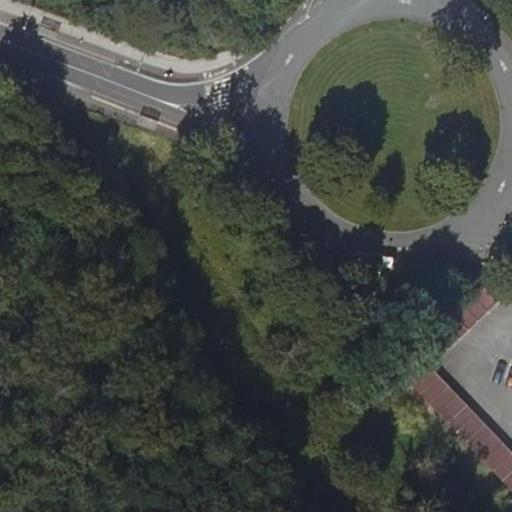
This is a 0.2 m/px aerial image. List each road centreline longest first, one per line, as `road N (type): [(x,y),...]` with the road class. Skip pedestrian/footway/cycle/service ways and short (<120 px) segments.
road 1 (tertiary): [(41,59),(247,148),(278,185)]
road 2 (tertiary): [(288,55),(204,94),(139,92),(41,59)]
road 3 (tertiary): [(278,185),(302,218),(335,242),(373,254),(414,254),(453,241)]
road 4 (tertiary): [(288,55),(265,119),(278,185)]
road 5 (residential): [(511,327),(464,366),(511,412)]
